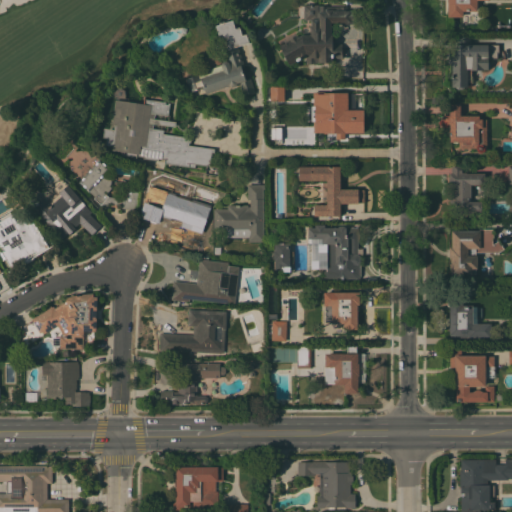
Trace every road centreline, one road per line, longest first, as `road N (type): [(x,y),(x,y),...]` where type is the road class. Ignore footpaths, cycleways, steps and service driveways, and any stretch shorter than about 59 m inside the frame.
road 1 (residential): [(400,0),(407,511)]
road 2 (residential): [(0,313),(36,290),(120,262),(123,434)]
road 3 (residential): [(406,148),(258,149)]
road 4 (secondary): [(348,434),(202,434)]
road 5 (secondary): [(123,434),(0,434)]
